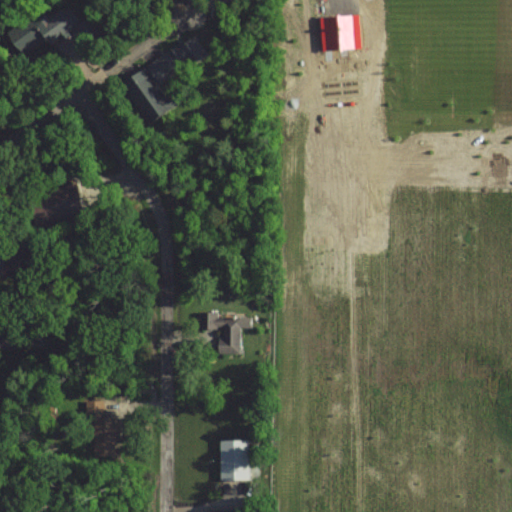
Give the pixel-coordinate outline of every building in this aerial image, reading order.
[(85,24),(72,4),(43,23),(55,42),(78,27),(88,43),(103,33),(93,18),(85,24)] [(149,124),(183,103),(177,94),(168,99),(158,84),(207,54),(196,37),(123,81),(149,124)] [(0,274),(7,275),(7,258),(17,258),(17,237),(0,236),(0,274)] [(202,329),(222,329),(222,355),(241,355),(241,318),(219,317),(219,312),(202,312),(202,329)] [(0,348),(13,349),(13,335),(0,334),(0,348)]
